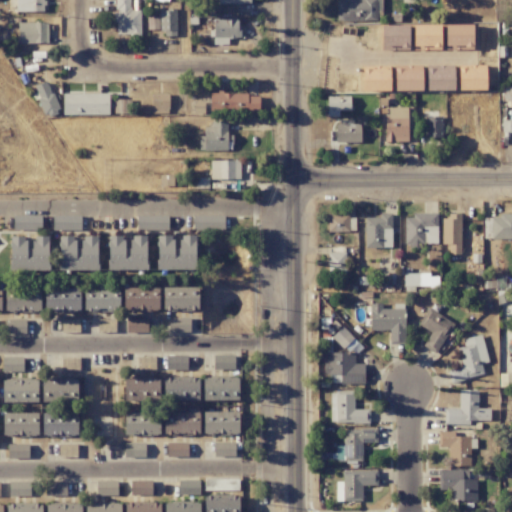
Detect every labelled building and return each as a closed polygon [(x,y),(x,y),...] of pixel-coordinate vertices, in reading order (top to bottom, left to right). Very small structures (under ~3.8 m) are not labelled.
[(42,0),(15,0),(16,12),(43,11),(42,0)] [(140,35),(140,10),(130,10),(129,0),(115,0),(115,13),(115,35),(140,35)] [(336,0),(336,20),(355,20),(380,20),(379,0),(336,0)] [(176,36),(175,9),(160,10),(161,37),(176,36)] [(147,30),(159,29),(158,17),(147,17),(147,30)] [(213,19),(213,44),(227,45),(228,38),(239,38),(239,19),(213,19)] [(47,23),(18,23),(18,43),(48,43),(47,23)] [(473,47),(473,25),(445,24),(445,47),(473,47)] [(381,48),(409,47),(409,25),(381,25),(381,48)] [(441,47),(441,25),(413,25),(413,47),(441,47)] [(426,91),(454,92),(455,70),(427,68),(426,91)] [(389,69),(362,70),(362,92),(390,91),(389,69)] [(422,69),(395,69),(394,91),(421,91),(422,69)] [(486,69),(459,69),(459,90),(485,91),(486,69)] [(43,116),(57,113),(49,82),(35,85),(43,116)] [(63,115),(62,93),(109,93),(109,114),(63,115)] [(210,94),(210,112),(259,111),(259,93),(210,94)] [(168,114),(168,94),(152,94),(152,113),(168,114)] [(327,117),(338,116),(338,111),(350,110),(350,96),(327,97),(327,117)] [(386,142),(408,142),(407,107),(385,107),(386,142)] [(425,138),(441,137),(440,117),(424,118),(425,138)] [(511,117),(502,117),(501,133),(511,132),(511,117)] [(199,150),(230,151),(230,135),(227,135),(227,121),(211,121),(211,127),(204,127),(203,136),(199,136),(199,150)] [(360,143),(360,122),(336,122),(336,143),(360,143)] [(210,160),(240,160),(240,178),(211,179),(210,160)] [(159,186),(159,175),(174,174),(173,186),(159,186)] [(391,248),(391,214),(380,213),(380,218),(365,217),(364,248),(391,248)] [(511,238),(511,213),(499,214),(499,218),(483,218),(484,240),(511,238)] [(349,214),(327,214),(327,232),(349,232),(349,214)] [(404,215),(405,245),(437,244),(436,214),(404,215)] [(13,230),(41,230),(41,215),(13,215),(13,230)] [(53,230),(53,216),(81,215),(81,230),(53,230)] [(137,229),(136,215),(168,215),(168,230),(137,229)] [(193,230),(193,216),(223,215),(224,229),(193,230)] [(441,244),(449,244),(449,254),(460,254),(460,216),(442,215),(441,244)] [(9,270),(49,270),(49,264),(48,265),(48,236),(34,236),(34,240),(32,240),(32,248),(27,248),(27,240),(24,240),(24,236),(11,236),(9,270)] [(58,270),(98,270),(98,264),(97,265),(97,236),(83,236),(83,240),(81,240),(81,248),(76,248),(76,240),(73,240),(73,236),(60,236),(58,270)] [(108,270),(148,270),(147,264),(146,264),(146,236),(132,236),(132,240),(130,240),(130,248),(125,248),(125,240),(122,240),(122,236),(109,236),(108,270)] [(156,270),(196,270),(196,264),(195,264),(195,236),(181,236),(181,239),(179,240),(179,248),(174,248),(174,240),(171,240),(171,236),(158,236),(156,270)] [(345,274),(345,253),(327,253),(328,274),(345,274)] [(403,286),(437,287),(438,275),(404,274),(403,286)] [(494,289),(505,288),(505,277),(494,277),(494,289)] [(123,288),(123,311),(158,311),(158,287),(123,288)] [(162,288),(163,311),(198,310),(198,287),(162,288)] [(40,289),(5,288),(5,312),(40,312),(40,289)] [(80,289),(44,288),(44,311),(79,312),(80,289)] [(119,288),(84,288),(83,311),(118,312),(119,288)] [(370,303),(370,331),(389,330),(389,344),(405,344),(404,304),(393,304),(393,309),(381,309),(381,303),(370,303)] [(431,332),(422,345),(435,353),(454,324),(428,308),(418,324),(431,332)] [(126,332),(147,333),(147,319),(126,318),(126,332)] [(189,318),(169,318),(168,332),(189,332),(189,318)] [(26,333),(25,319),(5,320),(5,334),(26,333)] [(346,351),(356,342),(342,327),(332,336),(346,351)] [(462,339),(464,346),(458,348),(462,366),(448,369),(451,382),(484,375),(481,364),(487,362),(481,335),(462,339)] [(326,383),(364,382),(364,364),(354,364),(354,352),(326,353),(326,383)] [(166,370),(186,370),(186,356),(166,356),(166,370)] [(215,356),(214,369),(233,370),(234,357),(215,356)] [(2,358),(2,372),(23,371),(22,357),(2,358)] [(156,357),(137,357),(137,369),(155,370),(156,357)] [(159,379),(124,378),(123,400),(159,401),(159,379)] [(199,400),(198,378),(163,379),(164,401),(199,400)] [(203,401),(238,400),(238,378),(203,379),(203,401)] [(2,403),(38,401),(37,379),(2,381),(2,403)] [(77,403),(77,380),(42,379),(42,402),(77,403)] [(444,408),(444,424),(469,425),(469,420),(490,421),(490,409),(477,408),(478,390),(459,390),(458,409),(444,408)] [(330,392),(331,423),(369,422),(369,409),(353,410),(353,391),(330,392)] [(202,412),(203,435),(239,434),(238,411),(202,412)] [(124,412),(124,435),(159,436),(160,413),(124,412)] [(163,435),(198,436),(199,412),(164,412),(163,435)] [(37,413),(3,413),(2,436),(37,436),(37,413)] [(77,413),(42,413),(42,437),(78,436),(77,413)] [(377,429),(342,429),(342,453),(343,453),(342,461),(362,462),(362,442),(376,443),(377,429)] [(470,466),(469,436),(454,436),(454,431),(437,432),(438,447),(447,447),(448,466),(470,466)] [(187,456),(187,442),(166,443),(167,457),(187,456)] [(235,456),(234,442),(213,443),(214,456),(235,456)] [(144,443),(123,443),(123,457),(145,457),(144,443)] [(28,458),(28,444),(7,444),(7,458),(28,458)] [(476,500),(476,479),(468,479),(468,470),(439,470),(439,490),(450,489),(450,501),(476,500)] [(376,471),(341,471),(341,501),(362,501),(362,485),(377,485),(376,471)] [(238,479),(204,479),(204,490),(238,490),(238,479)] [(65,482),(45,481),(45,496),(65,496),(65,482)] [(29,482),(9,482),(9,496),(29,496),(29,482)] [(204,497),(204,511),(238,511),(238,496),(204,497)] [(164,504),(164,511),(199,511),(199,503),(164,504)]
